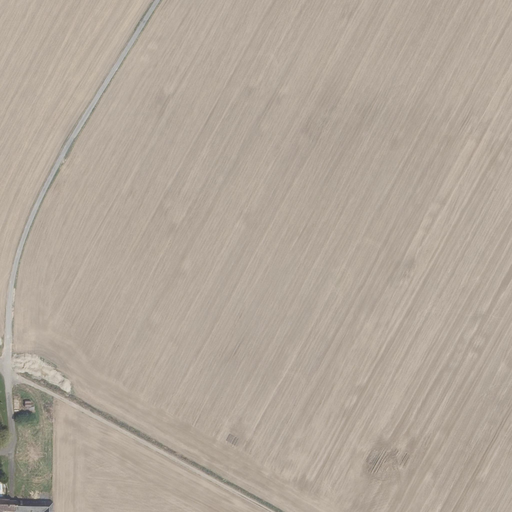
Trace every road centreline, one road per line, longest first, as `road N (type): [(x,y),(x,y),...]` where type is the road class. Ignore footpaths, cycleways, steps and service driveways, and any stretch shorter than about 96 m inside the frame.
road 1 (track): [(157,0),(62,154),(26,231),(11,287),(8,372)]
road 2 (track): [(8,372),(272,511)]
road 3 (track): [(11,500),(8,372)]
